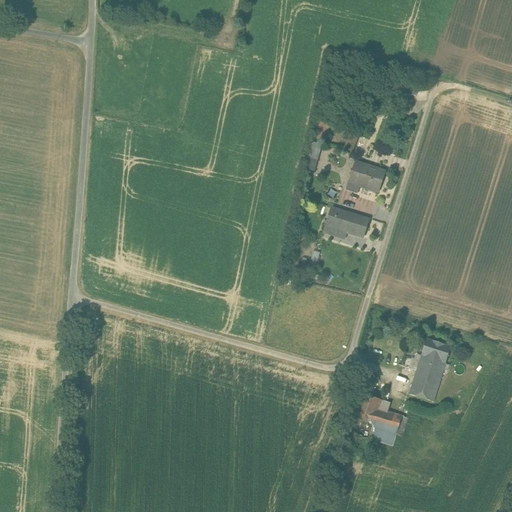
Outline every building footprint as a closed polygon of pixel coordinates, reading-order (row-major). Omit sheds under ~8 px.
[(312,144),(305,171),(314,173),(320,146),(312,144)] [(386,172),(355,162),(348,183),(379,193),(386,172)] [(369,220),(332,209),(324,233),(343,238),(345,232),(363,238),(369,220)] [(451,347),(427,340),(417,371),(441,379),(451,347)] [(441,379),(417,371),(409,395),(433,402),(441,379)] [(382,401),(362,394),(349,432),(369,439),(370,435),(379,409),(382,401)] [(402,417),(379,409),(370,435),(386,440),(388,432),(402,437),(405,428),(399,426),(402,417)]
